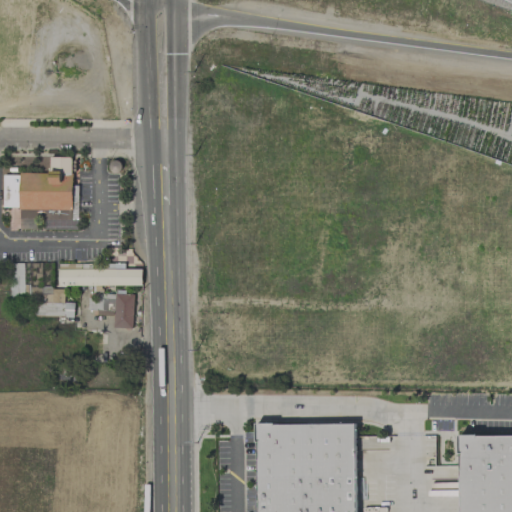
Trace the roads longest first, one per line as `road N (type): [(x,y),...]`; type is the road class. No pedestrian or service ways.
road 1 (motorway): [(172,6),(511,56)]
road 2 (primary): [(166,204),(170,511)]
road 3 (residential): [(164,142),(0,137)]
